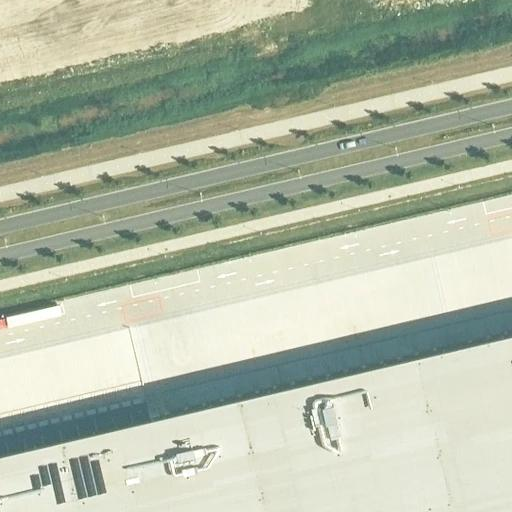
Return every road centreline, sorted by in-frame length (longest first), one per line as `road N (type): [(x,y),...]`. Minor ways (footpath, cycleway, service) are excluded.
road 1 (secondary): [(0,256),(511,135)]
road 2 (secondary): [(511,107),(0,227)]
